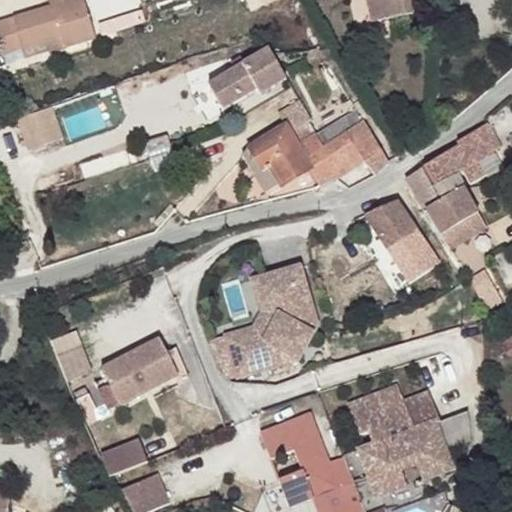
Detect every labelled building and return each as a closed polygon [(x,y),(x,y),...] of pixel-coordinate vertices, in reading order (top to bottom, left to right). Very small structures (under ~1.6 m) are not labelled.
[(83,0),(75,0),(65,3),(51,7),(0,23),(0,48),(2,56),(22,49),(62,36),(67,48),(96,39),(83,0)] [(367,0),(372,23),(383,21),(412,15),(409,0),(367,0)] [(62,36),(22,49),(25,58),(48,51),(49,53),(67,48),(62,36)] [(286,81),(269,50),(209,86),(223,111),(257,91),(260,96),(286,81)] [(311,120),(300,101),(278,115),(286,127),(290,133),(311,120)] [(365,124),(357,111),(298,148),(310,169),(309,170),(319,186),(333,175),(324,163),(355,148),(362,162),(364,165),(375,176),(388,163),(365,124)] [(20,127),(29,152),(63,140),(54,115),(20,127)] [(501,147),(486,125),(484,126),(456,143),(458,146),(423,169),(435,188),(457,177),(463,173),(470,185),(486,176),(478,164),(494,155),(493,152),(501,147)] [(298,148),(290,133),(286,127),(250,149),(242,157),(266,194),(280,185),(281,187),(309,170),(310,169),(298,148)] [(166,136),(146,144),(152,161),(173,153),(166,136)] [(355,148),(324,163),(333,175),(336,179),(362,162),(355,148)] [(435,188),(423,169),(406,180),(426,212),(463,189),(457,177),(435,188)] [(478,215),(463,189),(426,212),(442,237),(478,215)] [(427,246),(396,202),(365,216),(388,251),(388,250),(399,264),(427,246)] [(486,229),(478,215),(442,237),(450,252),(486,229)] [(301,269),(279,274),(270,290),(278,317),(263,342),(228,351),(236,378),(297,361),(313,335),(307,332),(312,327),(313,322),(311,318),(308,316),(303,315),(310,302),(301,269)] [(503,303),(484,270),(470,280),(478,293),(483,313),(503,303)] [(270,290),(279,274),(252,283),(262,314),(253,329),(224,337),(228,351),(263,342),(278,317),(270,290)] [(317,327),(310,302),(303,315),(308,316),(311,318),(313,322),(312,327),(307,332),(313,335),(317,327)] [(84,332),(55,342),(71,387),(100,377),(84,332)] [(166,353),(159,340),(101,370),(105,378),(108,385),(119,406),(178,376),(166,353)] [(105,378),(94,383),(97,390),(108,385),(105,378)] [(109,411),(119,406),(108,385),(98,390),(109,411)] [(396,386),(377,394),(383,409),(402,402),(396,386)] [(77,401),(88,395),(85,388),(73,394),(77,401)] [(377,394),(347,405),(359,434),(368,431),(373,444),(359,450),(377,494),(406,483),(400,467),(444,450),(433,422),(439,419),(428,392),(402,402),(383,409),(377,394)] [(329,463),(310,415),(260,435),(271,462),(294,453),(302,473),(279,482),(289,509),(314,499),(353,482),(343,457),(329,463)] [(101,456),(109,477),(148,463),(139,441),(101,456)] [(444,450),(400,467),(406,483),(450,465),(444,450)] [(126,491),(135,511),(151,511),(175,501),(162,474),(126,491)] [(314,499),(319,511),(361,511),(365,511),(353,482),(314,499)] [(6,511),(12,492),(0,488),(0,511),(6,511)]
